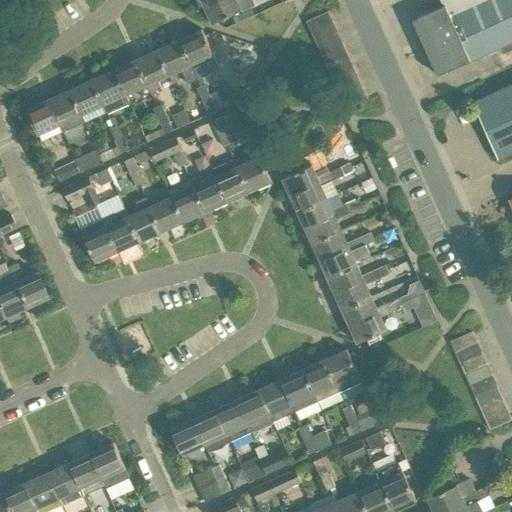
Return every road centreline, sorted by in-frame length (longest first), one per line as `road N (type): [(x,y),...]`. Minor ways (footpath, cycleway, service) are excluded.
road 1 (residential): [(125,414),(258,331),(264,291),(242,264),(223,264),(76,299)]
road 2 (residential): [(511,344),(355,0)]
road 3 (residential): [(76,299),(0,139)]
road 4 (residential): [(0,81),(108,15),(119,0)]
